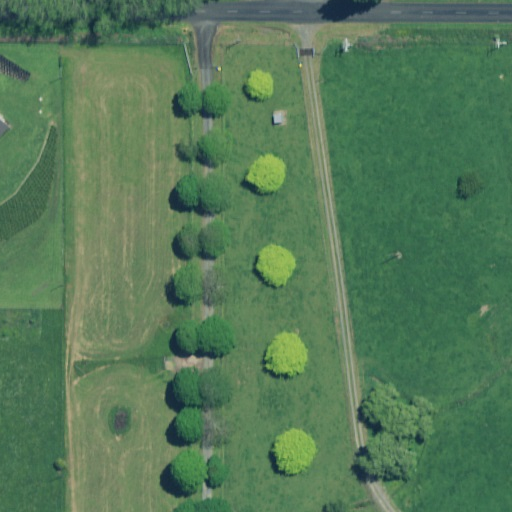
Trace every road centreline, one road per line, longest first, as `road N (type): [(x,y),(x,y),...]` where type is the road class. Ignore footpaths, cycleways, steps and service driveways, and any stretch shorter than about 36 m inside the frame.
road 1 (track): [(390,511),(355,453),(296,9)]
road 2 (unclassified): [(511,11),(0,7)]
